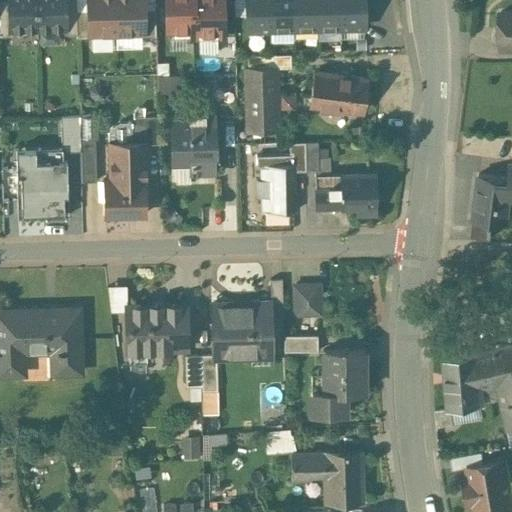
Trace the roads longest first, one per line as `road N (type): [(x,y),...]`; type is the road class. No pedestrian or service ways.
road 1 (residential): [(417,242),(0,252)]
road 2 (tertiary): [(417,242),(437,75),(433,0)]
road 3 (tertiary): [(422,511),(406,384),(408,321)]
